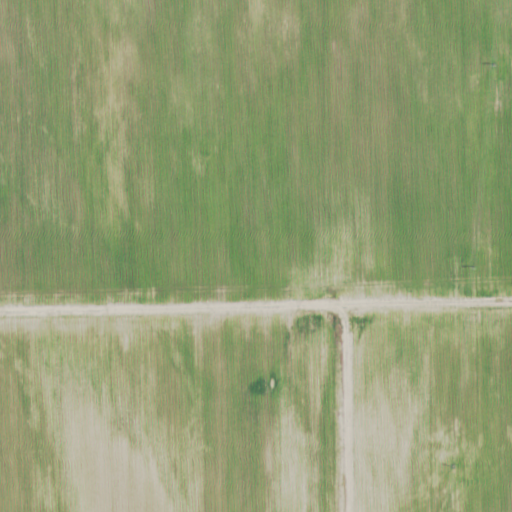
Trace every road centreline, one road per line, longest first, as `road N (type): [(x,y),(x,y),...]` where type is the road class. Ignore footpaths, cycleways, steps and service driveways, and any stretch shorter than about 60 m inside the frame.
road 1 (residential): [(511,305),(0,312)]
road 2 (residential): [(344,309),(342,511)]
